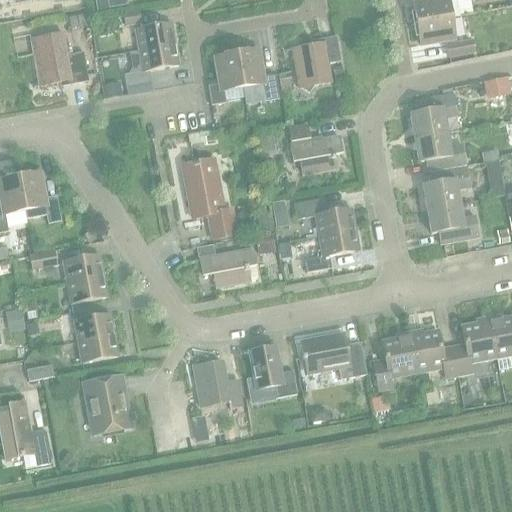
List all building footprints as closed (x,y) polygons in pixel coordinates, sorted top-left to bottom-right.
[(94,0),(92,3),(103,12),(109,4),(103,0),(94,0)] [(433,0),(412,4),(416,25),(450,19),(459,17),(455,0),(433,0)] [(139,12),(122,15),(124,28),(141,26),(139,12)] [(85,16),(68,19),(70,31),(87,27),(85,16)] [(416,25),(419,46),(454,40),(450,19),(416,25)] [(138,52),(175,46),(171,25),(134,31),(138,52)] [(70,81),(71,86),(88,83),(82,53),(66,56),(62,35),(30,41),(38,87),(70,81)] [(340,63),(336,38),(322,40),(323,45),(291,50),(298,89),(301,89),(308,94),(313,87),(330,84),(327,65),(340,63)] [(471,42),(446,46),(448,59),(473,54),(471,42)] [(123,76),(125,89),(150,84),(148,73),(178,67),(175,46),(138,52),(129,54),(132,74),(123,76)] [(236,55),(242,89),(262,86),(265,102),(278,100),(273,75),(261,77),(257,51),(236,55)] [(223,92),(242,89),(236,55),(214,58),(219,85),(207,87),(211,107),(225,104),(223,92)] [(332,71),(334,83),(344,81),(342,69),(332,71)] [(486,101),(510,96),(509,93),(511,92),(511,83),(511,78),(483,83),(486,101)] [(119,84),(101,88),(103,101),(122,97),(119,84)] [(150,84),(125,89),(127,96),(152,91),(150,84)] [(413,141),(445,136),(442,120),(456,118),(452,96),(413,102),(415,114),(408,116),(413,141)] [(337,138),(307,144),(304,127),(287,130),(290,147),(288,147),(291,162),(298,161),(301,177),(335,171),(332,155),(340,154),(337,138)] [(426,175),(464,169),(460,146),(447,148),(445,136),(413,141),(417,165),(424,164),(426,175)] [(260,139),(263,155),(275,153),(272,137),(260,139)] [(496,152),(481,154),(483,165),(498,162),(496,152)] [(213,162),(181,168),(191,219),(207,216),(212,240),(235,236),(231,212),(223,213),(213,162)] [(424,213),(457,207),(454,191),(468,189),(464,169),(426,175),(428,188),(420,189),(424,213)] [(18,178),(24,212),(44,209),(47,225),(60,223),(56,198),(44,200),(39,174),(18,178)] [(4,216),(24,212),(18,178),(0,181),(0,200),(1,208),(0,208),(0,234),(7,233),(4,216)] [(491,198),(503,197),(502,190),(490,191),(491,198)] [(318,237),(355,231),(351,209),(321,215),(319,200),(293,205),(296,221),(314,217),(318,237)] [(285,219),(282,203),(271,205),(274,221),(285,219)] [(457,207),(424,213),(428,236),(436,234),(438,246),(476,240),(473,218),(459,220),(457,207)] [(272,233),(269,213),(249,217),(252,236),(272,233)] [(509,242),(506,230),(496,232),(498,244),(509,242)] [(355,231),(318,237),(322,257),(304,261),(306,274),(331,269),(329,257),(359,252),(355,231)] [(87,232),(82,238),(89,244),(94,238),(87,232)] [(274,254),(272,236),(255,239),(257,256),(274,254)] [(293,261),(289,245),(276,247),(279,263),(293,261)] [(252,251),(215,258),(212,246),(196,249),(201,276),(213,274),(215,289),(248,283),(255,282),(257,278),(252,251)] [(0,249),(0,262),(8,261),(6,248),(0,249)] [(29,258),(31,271),(56,267),(54,253),(29,258)] [(66,284),(103,278),(99,256),(62,263),(66,284)] [(103,278),(66,284),(70,306),(106,299),(103,278)] [(27,321),(37,319),(35,305),(24,307),(27,321)] [(21,311),(4,314),(8,334),(25,330),(21,311)] [(77,344),(114,337),(110,315),(73,322),(77,344)] [(511,319),(499,322),(499,318),(487,320),(494,360),(511,357),(511,319)] [(466,366),(494,360),(487,320),(474,323),(474,327),(459,330),(462,347),(450,349),(455,378),(468,375),(466,366)] [(28,337),(39,335),(36,323),(26,326),(28,337)] [(455,378),(450,349),(438,352),(434,335),(420,337),(419,333),(406,335),(413,375),(440,370),(442,380),(455,378)] [(386,380),(413,375),(406,335),(393,338),(394,342),(379,345),(382,362),(369,364),(375,392),(388,390),(386,380)] [(298,344),(304,376),(335,371),(337,382),(363,377),(357,345),(343,347),(341,336),(298,344)] [(114,337),(77,344),(80,365),(117,358),(114,337)] [(289,372),(276,374),(271,348),(246,352),(253,391),(270,388),(272,399),(293,396),(289,372)] [(0,366),(12,366),(12,357),(0,357),(0,366)] [(220,363),(191,368),(198,409),(225,405),(226,410),(239,408),(234,382),(223,384),(220,363)] [(26,371),(28,383),(53,378),(51,367),(26,371)] [(134,428),(125,377),(85,385),(94,435),(134,428)] [(44,431),(33,433),(27,404),(11,407),(12,414),(0,415),(0,418),(8,460),(22,457),(25,470),(50,466),(44,431)] [(311,425),(329,421),(328,414),(321,409),(309,412),(311,425)] [(386,423),(384,414),(375,416),(377,425),(386,423)] [(303,419),(292,421),(293,428),(304,426),(303,419)] [(266,429),(256,423),(252,432),(262,437),(266,429)] [(69,472),(77,462),(67,454),(59,465),(69,472)]
